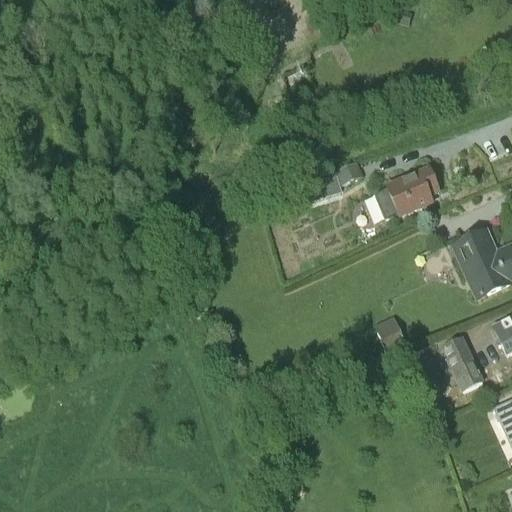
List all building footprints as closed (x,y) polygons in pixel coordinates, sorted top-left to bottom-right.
[(232,43),(252,48),(256,32),(236,27),(232,43)] [(290,87),(310,82),(307,73),(288,79),(290,87)] [(338,176),(343,188),(362,181),(357,169),(338,176)] [(403,220),(430,208),(427,201),(439,196),(429,174),(391,191),(392,193),(374,200),(385,225),(402,218),(403,220)] [(298,209),(341,196),(335,177),(292,190),(298,209)] [(508,285),(511,283),(511,255),(510,251),(496,258),(486,238),(451,254),(459,271),(470,266),(485,299),(509,288),(508,285)] [(387,357),(405,348),(393,323),(375,331),(387,357)] [(509,361),(511,359),(511,323),(495,334),(509,361)] [(462,345),(443,354),(463,396),(483,387),(462,345)] [(511,404),(493,413),(494,416),(495,416),(499,423),(506,438),(511,435),(511,436),(511,404)]
